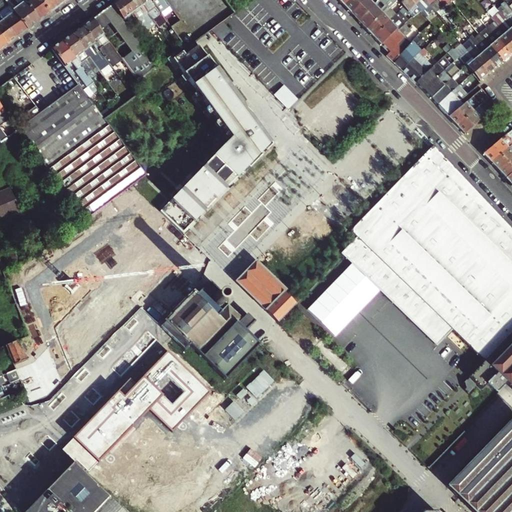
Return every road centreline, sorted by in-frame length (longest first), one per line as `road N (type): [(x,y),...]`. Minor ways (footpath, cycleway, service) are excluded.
road 1 (residential): [(313,0),(464,156)]
road 2 (unknown): [(330,182),(251,79)]
